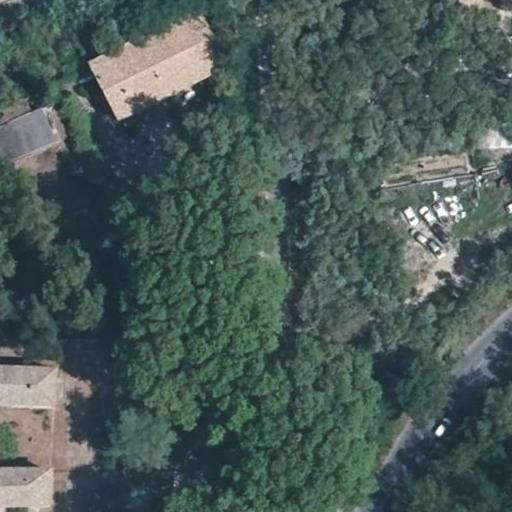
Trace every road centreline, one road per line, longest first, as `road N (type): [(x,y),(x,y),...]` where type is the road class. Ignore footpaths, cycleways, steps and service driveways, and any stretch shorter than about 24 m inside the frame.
road 1 (unclassified): [(264,0),(297,511)]
road 2 (tertiary): [(377,511),(466,377),(511,332)]
